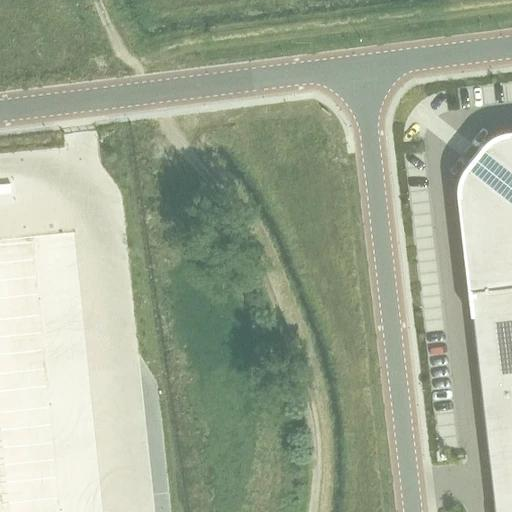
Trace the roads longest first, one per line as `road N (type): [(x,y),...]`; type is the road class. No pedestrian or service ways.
road 1 (track): [(311,511),(310,406),(266,279),(241,226),(169,130),(102,12)]
road 2 (unclassified): [(413,511),(362,66)]
road 3 (unclassified): [(362,66),(0,110)]
road 4 (unclassified): [(362,66),(511,48)]
